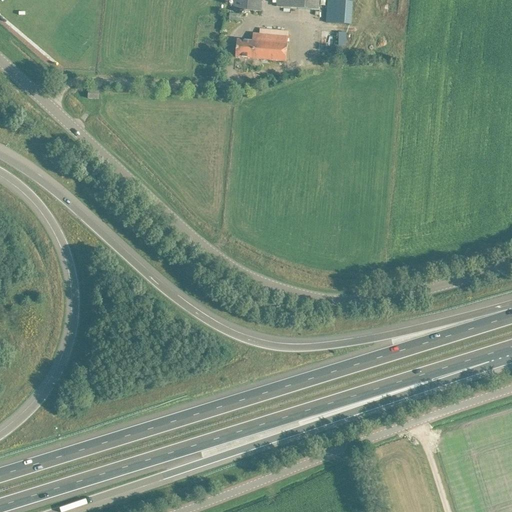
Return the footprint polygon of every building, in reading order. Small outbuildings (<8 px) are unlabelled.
[(233,0),(233,10),(262,12),(262,0),(233,0)] [(277,0),(276,8),(319,11),(319,0),(277,0)] [(326,24),(351,26),(353,3),(327,1),(326,24)] [(288,32),(260,30),(259,35),(253,34),(252,42),(237,40),(236,58),(286,62),(288,32)] [(361,32),(355,45),(360,48),(366,35),(361,32)] [(89,91),(89,93),(88,99),(99,100),(99,92),(89,91)] [(111,465),(100,469),(102,474),(113,470),(111,465)]
